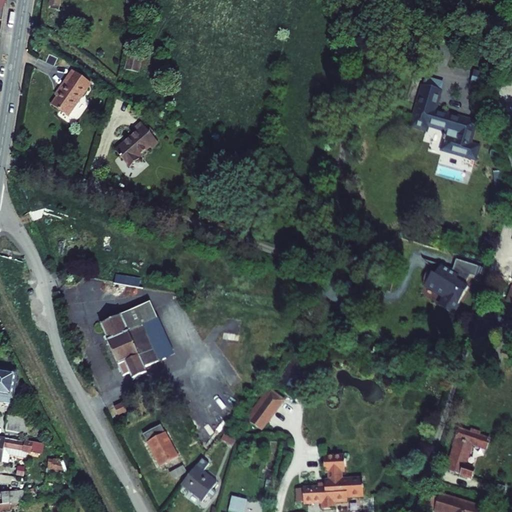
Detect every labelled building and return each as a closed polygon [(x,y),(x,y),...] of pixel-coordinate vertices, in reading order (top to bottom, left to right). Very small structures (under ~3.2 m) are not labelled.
[(490,25),(504,29),(507,17),(494,14),(490,25)] [(451,29),(453,21),(431,15),(429,23),(451,29)] [(427,32),(455,40),(458,31),(451,29),(429,23),(427,32)] [(127,70),(140,73),(143,58),(130,56),(127,70)] [(89,82),(73,71),(58,93),(60,94),(52,105),(69,117),(87,90),(84,88),(89,82)] [(474,71),(471,83),(486,87),(489,75),(474,71)] [(443,150),(475,159),(479,147),(470,145),(476,123),(436,111),(443,83),(426,78),(424,85),(423,85),(412,126),(427,131),(428,126),(448,131),(443,150)] [(152,150),(159,144),(152,135),(148,130),(142,123),(134,130),(136,132),(115,150),(130,168),(141,159),(140,157),(150,148),(152,150)] [(476,271),(453,264),(450,273),(421,264),(424,270),(429,273),(434,276),(430,280),(423,278),(420,286),(422,291),(441,302),(437,307),(451,315),(465,293),(461,290),(467,280),(472,282),(476,271)] [(119,283),(136,287),(137,282),(137,280),(120,276),(119,283)] [(511,289),(508,288),(503,304),(511,306),(511,289)] [(158,318),(151,302),(101,325),(108,341),(107,342),(123,377),(130,373),(133,380),(148,374),(145,368),(160,361),(143,325),(158,318)] [(160,361),(174,355),(158,318),(143,325),(160,361)] [(224,333),(223,339),(239,342),(240,335),(224,333)] [(280,381),(292,390),(310,366),(298,357),(280,381)] [(0,402),(10,404),(11,397),(12,398),(16,374),(0,371),(0,402)] [(271,393),(267,390),(247,417),(250,420),(271,393)] [(280,406),(284,401),(272,392),(271,393),(250,420),(249,422),(261,431),(272,416),(261,407),(269,397),(280,406)] [(261,407),(272,416),(280,406),(269,397),(261,407)] [(114,408),(119,416),(127,412),(123,403),(114,408)] [(8,416),(6,432),(22,434),(24,418),(8,416)] [(170,462),(173,467),(181,463),(161,426),(143,435),(161,467),(170,462)] [(456,473),(471,479),(475,469),(465,466),(472,444),(487,449),(490,439),(480,436),(470,433),(461,429),(457,440),(448,468),(456,471),(456,473)] [(221,439),(233,446),(237,439),(225,432),(221,439)] [(25,441),(25,442),(0,437),(0,463),(2,463),(2,462),(7,463),(9,455),(25,458),(27,453),(40,455),(40,454),(42,444),(25,441)] [(238,456),(241,460),(247,456),(244,451),(238,456)] [(345,456),(323,457),(324,473),(328,473),(328,480),(325,481),(325,486),(318,486),(319,488),(297,489),(297,503),(303,502),(303,504),(321,504),(322,510),(335,509),(335,503),(348,502),(348,498),(364,498),(363,479),(342,480),(342,472),(345,472),(345,456)] [(181,484),(203,502),(208,495),(212,499),(217,493),(213,489),(218,483),(204,472),(209,465),(202,459),(181,484)] [(65,474),(64,463),(57,461),(56,465),(55,472),(65,474)] [(48,473),(52,474),(53,472),(55,472),(56,465),(52,463),(48,473)] [(170,473),(174,480),(186,473),(182,466),(170,473)] [(17,503),(25,502),(24,491),(16,492),(17,503)] [(17,503),(16,492),(2,494),(3,505),(11,504),(17,503)] [(438,503),(435,511),(437,511),(481,511),(483,507),(435,493),(432,501),(438,503)] [(233,497),(229,511),(230,511),(244,511),(248,501),(233,497)] [(432,501),(429,509),(435,511),(438,503),(432,501)]
